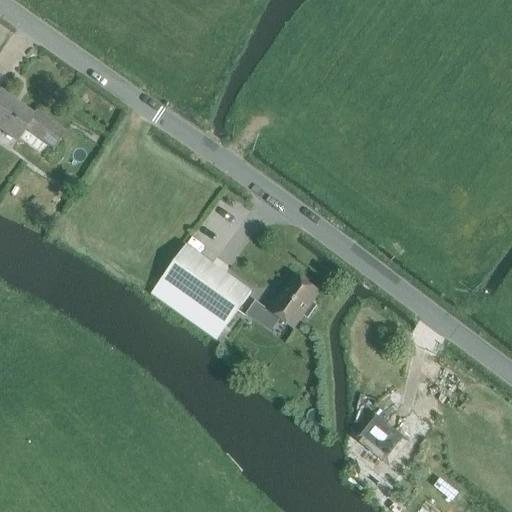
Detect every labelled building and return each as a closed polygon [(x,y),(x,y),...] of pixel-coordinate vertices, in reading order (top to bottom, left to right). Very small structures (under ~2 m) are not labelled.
[(0,90),(0,129),(16,141),(25,129),(53,148),(64,131),(35,112),(33,114),(0,90)] [(75,182),(65,176),(58,188),(68,194),(75,182)] [(251,292),(186,246),(162,279),(151,295),(216,341),(228,325),(251,292)] [(294,275),(269,311),(293,328),(303,315),(307,318),(316,305),(312,302),(319,292),(294,275)] [(390,465),(409,440),(375,412),(355,436),(358,439),(354,444),(382,466),(386,461),(390,465)]
